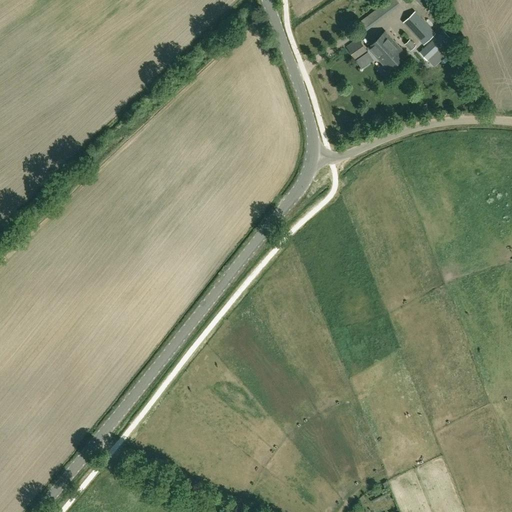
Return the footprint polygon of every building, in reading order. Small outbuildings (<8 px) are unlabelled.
[(367,30),(400,5),(396,0),(388,0),(360,21),(367,30)] [(424,44),(435,34),(415,12),(403,23),(424,44)] [(427,59),(450,38),(443,31),(420,52),(427,59)] [(389,70),(406,54),(386,32),(368,48),(389,70)] [(356,59),(359,57),(366,52),(358,40),(357,39),(347,46),(347,47),(356,59)] [(410,51),(416,46),(410,39),(404,44),(410,51)] [(450,46),(442,52),(445,56),(453,50),(450,46)]
